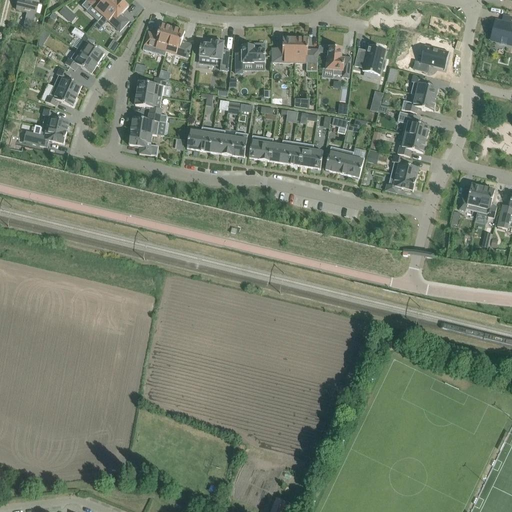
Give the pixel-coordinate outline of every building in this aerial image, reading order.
[(21,0),(19,0),(17,11),(27,13),(24,27),(33,30),(33,28),(36,18),(39,4),(40,0),(23,0),(21,0)] [(103,17),(118,0),(87,0),(82,7),(87,12),(91,7),(103,17)] [(121,16),(129,7),(120,0),(118,0),(103,17),(120,33),(130,22),(124,17),(123,18),(121,16)] [(64,9),(59,14),(65,20),(70,14),(64,9)] [(493,30),(491,39),(501,42),(500,44),(508,46),(508,43),(511,44),(511,25),(511,19),(511,17),(503,16),(502,23),(496,21),(494,30),(493,30)] [(166,53),(173,29),(161,26),(158,37),(155,36),(155,35),(148,33),(143,51),(165,58),(166,53)] [(75,28),(71,34),(82,41),(83,42),(77,51),(98,65),(105,55),(92,47),(95,42),(85,35),(75,28)] [(188,59),(192,45),(185,43),(185,44),(182,44),(185,33),(173,29),(166,53),(188,59)] [(295,64),(296,40),(283,39),(283,51),(280,51),(280,50),(272,49),(272,64),(295,64)] [(318,73),(318,51),(311,51),(308,51),(308,40),(296,40),(295,64),(308,65),(307,73),(318,73)] [(108,49),(113,53),(118,45),(113,41),(108,49)] [(227,72),(230,52),(223,51),(224,44),(212,43),(212,46),(201,45),(199,58),(210,59),(210,60),(221,61),(220,71),(227,72)] [(358,53),(355,67),(364,69),(363,72),(380,77),(381,69),(384,70),(386,61),(384,61),(386,51),(369,46),(367,55),(358,53)] [(265,64),(265,51),(254,51),(254,47),(242,47),(242,54),(235,54),(235,75),(243,75),(243,65),(254,65),(254,64),(265,64)] [(421,64),(415,63),(414,70),(427,74),(429,67),(444,70),(444,71),(445,71),(449,53),(448,53),(425,48),(425,47),(421,64)] [(342,77),(342,79),(349,79),(352,59),(344,58),(344,60),(341,60),(342,49),(329,48),(328,58),(327,58),(326,71),(333,72),(333,76),(342,77)] [(98,65),(77,51),(70,61),(69,60),(65,65),(75,72),(78,67),(91,75),(98,65)] [(82,87),(68,81),(71,75),(60,70),(57,76),(59,77),(54,87),(77,98),(82,87)] [(436,101),(439,89),(424,86),(425,80),(413,77),(412,83),(414,84),(411,95),(436,101)] [(162,99),(164,87),(166,88),(167,81),(155,79),(154,85),(139,83),(137,95),(162,99)] [(73,109),(77,98),(54,87),(49,98),(47,97),(45,103),(56,108),(58,102),(73,109)] [(160,110),(162,99),(137,95),(135,107),(150,109),(150,114),(150,115),(161,117),(161,116),(162,110),(160,110)] [(433,113),(436,101),(411,95),(413,96),(411,104),(404,102),(402,111),(417,115),(418,109),(433,113)] [(372,105),(370,113),(378,114),(380,107),(372,105)] [(380,106),(379,114),(385,116),(387,108),(380,106)] [(70,123),(55,119),(56,113),(45,110),(43,117),(45,117),(42,128),(67,134),(70,123)] [(429,127),(418,125),(420,118),(400,113),(398,123),(405,125),(403,135),(426,141),(429,127)] [(157,137),(159,124),(166,125),(167,117),(161,116),(161,117),(150,115),(150,114),(149,114),(148,121),(133,119),(131,133),(153,136),(152,136),(157,137)] [(342,121),(334,119),(333,127),(340,129),(342,121)] [(64,146),(67,134),(42,128),(40,137),(26,133),(24,143),(48,149),(49,142),(64,146)] [(199,152),(202,131),(190,129),(187,150),(199,152)] [(210,154),(214,130),(202,129),(202,131),(199,152),(210,154)] [(221,156),(224,137),(225,137),(225,132),(214,130),(210,154),(221,156)] [(157,158),(159,148),(151,146),(152,136),(153,136),(131,133),(129,146),(140,148),(139,155),(157,158)] [(244,159),(248,136),(236,134),(235,139),(236,139),(233,157),(244,159)] [(423,155),(426,141),(403,135),(398,155),(409,158),(410,152),(423,155)] [(233,157),(236,139),(235,139),(225,137),(224,137),(221,156),(233,157)] [(260,161),(263,139),(253,137),(249,160),(260,161)] [(270,163),(272,145),(273,145),(274,140),(263,139),(260,161),(270,163)] [(370,149),(378,151),(380,143),(372,141),(370,149)] [(290,166),(293,143),(283,142),(282,147),(283,147),(280,165),(290,166)] [(300,168),(303,145),(293,143),(290,166),(300,168)] [(280,165),(283,147),(282,147),(273,145),(272,145),(270,163),(280,165)] [(310,169),(313,151),(314,147),(303,145),(300,168),(310,169)] [(337,174),(342,151),(331,148),(325,171),(337,174)] [(321,171),(323,153),(313,151),(310,169),(321,171)] [(348,177),(353,156),(354,154),(342,151),(337,174),(348,177)] [(371,151),(368,163),(373,164),(375,156),(378,157),(379,153),(371,151)] [(359,180),(365,159),(353,156),(348,177),(359,180)] [(416,181),(419,170),(404,166),(405,160),(394,157),(393,161),(395,161),(391,175),(416,181)] [(413,193),(416,181),(391,175),(389,186),(387,186),(385,192),(397,195),(398,189),(413,193)] [(462,199),(459,211),(466,213),(466,211),(477,213),(483,189),(472,186),(468,201),(462,199)] [(477,213),(475,222),(486,224),(488,218),(494,219),(497,208),(491,206),(495,192),(483,189),(477,213)] [(503,206),(497,228),(507,230),(509,223),(511,223),(511,195),(509,208),(503,206)] [(418,250),(404,248),(403,252),(417,255),(434,257),(434,256),(434,253),(418,250)] [(282,511),(286,503),(277,499),(271,511),(282,511)]
